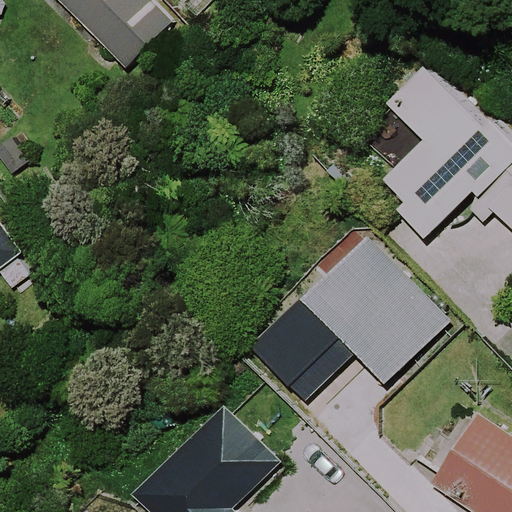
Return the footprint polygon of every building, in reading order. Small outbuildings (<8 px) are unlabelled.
[(175,24),(150,0),(58,0),(129,71),(175,24)] [(511,136),(493,117),(439,62),(393,106),(429,142),(379,191),(429,241),(465,206),(484,226),(497,213),(511,227),(511,136)] [(0,274),(25,257),(0,221),(0,274)] [(341,511),(410,442),(351,385),(265,473),(305,511),(341,511)] [(511,511),(511,435),(484,417),(437,489),(473,511),(511,511)]
